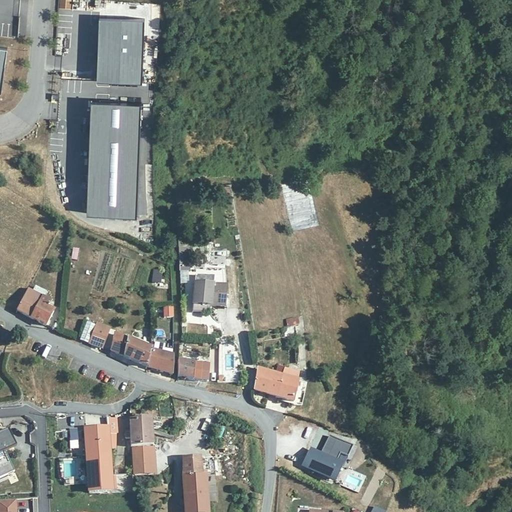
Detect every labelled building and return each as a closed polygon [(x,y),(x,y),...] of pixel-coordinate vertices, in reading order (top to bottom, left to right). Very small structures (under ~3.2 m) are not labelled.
[(142,81),(144,18),(99,16),(97,80),(142,81)] [(137,215),(142,102),(91,100),(87,213),(137,215)] [(212,256),(211,267),(225,267),(226,257),(212,256)] [(161,283),(162,270),(153,269),(152,282),(161,283)] [(207,285),(195,284),(193,306),(210,307),(225,308),(226,287),(223,287),(225,270),(208,269),(207,285)] [(50,302),(28,290),(17,311),(46,327),(54,312),(47,308),(50,302)] [(210,307),(193,306),(192,312),(209,315),(210,307)] [(173,318),(173,307),(162,307),(162,318),(173,318)] [(285,320),(287,327),(298,326),(297,318),(285,320)] [(87,323),(80,341),(87,343),(94,326),(87,323)] [(110,329),(97,323),(89,344),(103,350),(110,329)] [(119,355),(124,357),(128,340),(115,335),(111,352),(119,355)] [(147,367),(148,367),(151,350),(128,340),(124,357),(147,367)] [(155,342),(153,350),(170,356),(171,351),(163,348),(164,345),(155,342)] [(148,367),(171,375),(172,356),(170,356),(153,350),(151,350),(148,367)] [(194,364),(178,361),(177,377),(192,381),(198,381),(200,365),(194,364)] [(209,366),(200,365),(198,381),(207,382),(209,366)] [(254,387),(254,390),(276,396),(293,402),(297,383),(299,374),(285,370),(282,377),(257,369),(254,387)] [(297,383),(293,402),(293,403),(301,406),(306,385),(297,383)] [(477,388),(466,389),(467,401),(478,400),(477,388)] [(106,416),(84,415),(84,428),(106,428),(106,419),(106,416)] [(151,418),(131,420),(131,432),(131,440),(131,449),(153,446),(152,432),(151,418)] [(116,419),(106,419),(106,428),(108,427),(109,436),(116,436),(116,419)] [(106,428),(84,428),(88,494),(113,493),(112,475),(110,449),(109,436),(108,427),(106,428)] [(0,476),(14,471),(3,448),(12,444),(7,431),(0,433),(0,476)] [(323,447),(338,456),(339,454),(346,458),(352,447),(328,436),(323,447)] [(301,466),(328,479),(336,463),(335,463),(338,456),(323,447),(320,452),(322,453),(320,456),(309,450),(301,466)] [(152,450),(134,452),(136,477),(154,475),(152,450)] [(208,511),(207,488),(206,475),(201,474),(201,466),(201,459),(182,460),(183,478),(185,500),(185,511),(208,511)] [(336,463),(328,479),(333,482),(341,466),(336,463)] [(359,492),(366,476),(350,469),(343,486),(359,492)] [(113,493),(129,493),(129,475),(112,475),(113,493)] [(14,511),(14,499),(0,499),(0,511),(14,511)]
